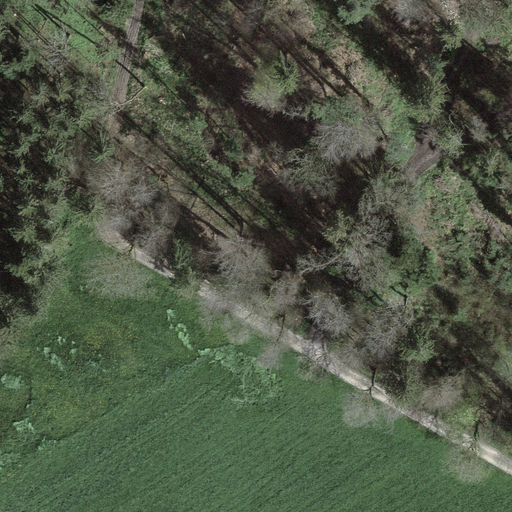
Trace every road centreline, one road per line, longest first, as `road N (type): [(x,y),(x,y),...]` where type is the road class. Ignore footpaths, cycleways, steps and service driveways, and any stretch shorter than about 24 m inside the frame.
road 1 (track): [(259,330),(101,225),(144,0)]
road 2 (track): [(284,323),(395,187),(511,109)]
road 3 (track): [(259,330),(284,323),(511,458)]
